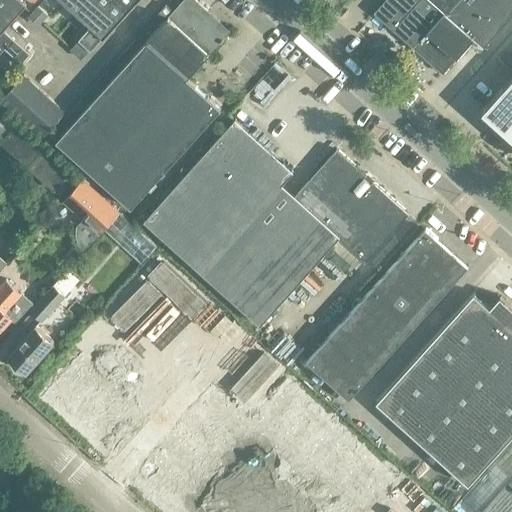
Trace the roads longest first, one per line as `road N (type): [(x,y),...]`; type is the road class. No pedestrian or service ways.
road 1 (tertiary): [(511,218),(268,0)]
road 2 (residential): [(122,511),(0,402)]
